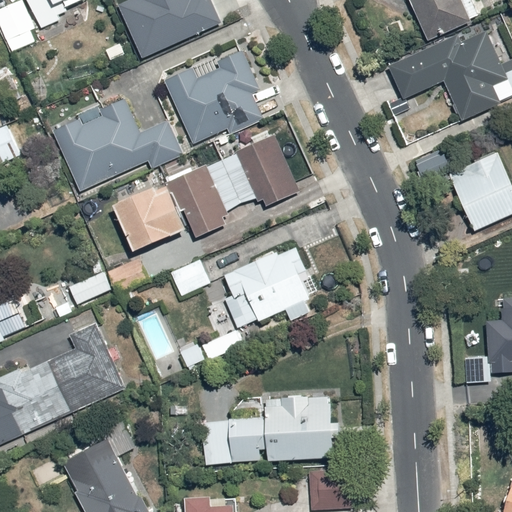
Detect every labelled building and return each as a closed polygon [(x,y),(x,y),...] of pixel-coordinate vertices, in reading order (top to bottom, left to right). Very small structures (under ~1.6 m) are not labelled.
[(42,38),(23,0),(19,0),(0,9),(0,20),(15,51),(42,38)] [(28,0),(42,30),(62,21),(60,15),(66,12),(65,8),(82,0),(28,0)] [(131,0),(119,5),(143,59),(223,23),(212,0),(131,0)] [(466,0),(413,0),(431,39),(475,19),(466,0)] [(462,33),(393,64),(407,98),(446,82),(462,122),(504,106),(496,87),(510,81),(511,84),(511,69),(508,71),(505,63),(511,60),(511,58),(498,22),(463,36),(462,33)] [(217,58),(166,81),(194,143),(228,128),(231,134),(265,119),(254,94),(262,90),(244,51),(219,62),(217,58)] [(10,65),(0,70),(0,82),(10,103),(25,96),(10,65)] [(126,100),(55,132),(82,191),(149,161),(153,169),(184,155),(169,121),(142,134),(126,100)] [(0,164),(23,154),(10,124),(0,128),(0,164)] [(275,134),(114,206),(135,253),(193,227),(197,238),(228,224),(225,218),(230,216),(228,212),(257,199),(259,202),(264,200),(267,207),(301,192),(275,134)] [(444,146),(417,158),(424,176),(452,164),(444,146)] [(511,173),(501,148),(453,174),(479,232),(511,217),(511,173)] [(278,253),(226,276),(235,296),(227,300),(240,328),(259,319),(260,322),(287,309),(292,321),(310,312),(306,302),(312,300),(301,275),(308,272),(297,247),(279,256),(278,253)] [(143,252),(107,268),(117,290),(118,293),(155,277),(143,252)] [(213,282),(203,258),(173,270),(183,294),(213,282)] [(117,290),(107,268),(70,284),(80,306),(117,290)] [(506,317),(490,318),(491,353),(467,354),(468,382),(494,381),(494,373),(511,371),(511,295),(505,296),(506,317)] [(0,442),(126,388),(98,324),(71,336),(76,349),(0,382),(0,442)] [(244,345),(238,331),(203,346),(200,340),(182,348),(191,368),(244,345)] [(267,419),(203,423),(206,466),(263,462),(262,451),(267,451),(267,463),(337,459),(333,397),(268,401),(268,408),(267,409),(267,419)] [(108,437),(63,461),(79,491),(76,492),(86,511),(151,511),(143,496),(140,498),(108,437)] [(350,464),(312,467),(316,510),(354,507),(350,464)] [(211,497),(187,498),(187,511),(234,511),(234,505),(212,507),(211,497)]
